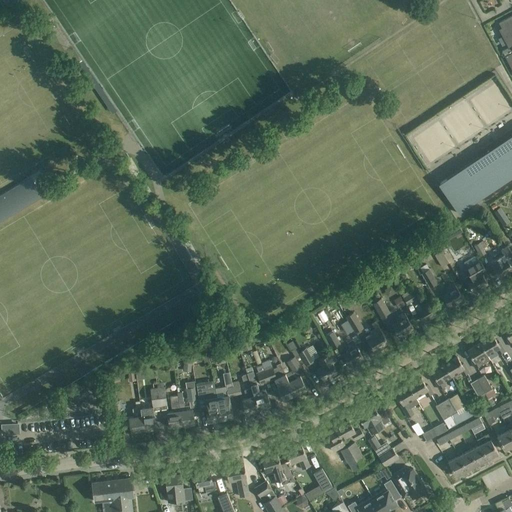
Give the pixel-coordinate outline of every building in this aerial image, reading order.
[(511,15),(499,22),(502,28),(499,29),(509,48),(511,47),(511,52),(505,56),(511,69),(511,15)] [(480,157),(439,184),(459,213),(511,177),(511,134),(506,139),(503,135),(477,152),(480,157)] [(0,206),(34,187),(30,180),(0,197),(0,206)] [(503,225),(509,221),(503,212),(500,207),(494,212),(503,225)] [(459,224),(451,229),(456,236),(463,232),(459,224)] [(443,233),(436,238),(440,245),(447,241),(443,233)] [(474,246),(480,256),(486,253),(484,249),(488,246),(484,240),(474,246)] [(500,249),(503,254),(495,259),(497,263),(492,266),(498,277),(511,268),(511,267),(509,263),(511,260),(511,253),(507,245),(500,249)] [(435,255),(439,262),(445,258),(441,251),(435,255)] [(473,292),(488,283),(482,273),(486,271),(480,260),(465,268),(470,276),(466,279),(467,281),(473,292)] [(429,287),(438,282),(430,268),(429,269),(427,264),(420,268),(423,272),(421,273),(429,287)] [(345,288),(347,290),(355,304),(367,296),(358,280),(345,288)] [(442,296),(443,298),(448,306),(463,298),(458,289),(454,283),(445,289),(447,293),(442,296)] [(408,304),(418,298),(414,291),(407,295),(407,296),(404,297),(408,304)] [(400,307),(406,303),(401,295),(397,298),(398,300),(396,301),(400,307)] [(372,303),(381,317),(390,312),(382,297),(381,298),(372,303)] [(417,311),(418,313),(423,321),(438,313),(429,298),(420,303),(422,308),(417,311)] [(346,317),(355,332),(364,327),(355,311),(346,317)] [(392,325),(393,327),(398,336),(413,327),(404,313),(395,318),(398,322),(392,325)] [(371,323),(375,330),(370,333),(371,334),(366,337),(367,340),(373,351),(382,346),(383,348),(388,345),(387,342),(388,342),(383,333),(379,327),(376,321),(371,323)] [(511,323),(503,329),(508,337),(506,337),(511,347),(511,346),(511,323)] [(330,326),(323,330),(333,347),(340,343),(330,326)] [(504,351),(504,350),(499,342),(498,343),(493,335),(480,343),(487,354),(496,349),(499,354),(504,351)] [(249,338),(238,341),(240,348),(251,345),(249,338)] [(264,370),(269,382),(277,379),(262,343),(261,338),(254,341),(255,344),(254,345),(265,370),(264,370)] [(342,355),(343,357),(348,365),(363,357),(354,342),(345,348),(348,352),(342,355)] [(476,368),(481,365),(490,359),(487,354),(480,343),(467,350),(472,358),(470,359),(476,368)] [(313,360),(312,358),(306,348),(299,352),(296,348),(291,351),(295,357),(301,365),(305,362),(306,364),(313,360)] [(223,352),(217,353),(218,362),(225,361),(223,352)] [(333,355),(329,357),(320,362),(323,367),(317,370),(323,380),(338,372),(333,363),(337,360),(333,355)] [(457,356),(444,364),(451,375),(460,369),(463,375),(468,372),(463,363),(462,364),(457,356)] [(301,366),(300,365),(301,365),(295,357),(287,361),(293,371),(301,366)] [(191,375),(192,362),(191,358),(187,358),(188,362),(184,362),(183,375),(191,375)] [(284,362),(280,363),(295,394),(306,389),(300,376),(296,378),(292,371),(289,372),(284,362)] [(277,377),(278,378),(281,385),(277,387),(284,400),(295,394),(280,363),(276,365),(280,375),(277,377)] [(441,380),(451,375),(444,364),(431,371),(436,379),(434,380),(440,389),(445,386),(441,380)] [(156,377),(155,368),(136,370),(137,379),(156,377)] [(256,377),(252,368),(246,370),(249,379),(256,377)] [(269,382),(264,370),(257,373),(261,385),(269,382)] [(129,381),(136,381),(135,372),(128,372),(129,381)] [(119,375),(112,377),(113,384),(121,381),(119,375)] [(477,378),(484,393),(487,398),(492,406),(495,404),(491,396),(496,394),(493,388),(492,389),(484,375),(477,378)] [(419,402),(416,396),(424,391),(427,397),(433,393),(427,384),(426,385),(421,377),(408,385),(419,403),(419,402)] [(484,393),(477,378),(470,382),(478,397),(484,393)] [(256,380),(250,382),(259,409),(271,405),(266,391),(262,393),(261,390),(259,391),(257,383),(256,380)] [(232,382),(235,395),(241,393),(239,385),(238,381),(232,382)] [(163,382),(157,383),(160,406),(167,405),(165,386),(163,386),(163,382)] [(215,388),(221,419),(233,417),(230,403),(229,396),(235,395),(232,382),(225,384),(226,386),(215,388)] [(246,383),(246,384),(248,389),(244,390),(247,398),(242,399),(247,413),(259,409),(250,382),(246,383)] [(153,407),(160,406),(157,383),(150,384),(151,388),(150,388),(153,406),(153,407)] [(408,417),(413,414),(410,408),(419,403),(408,385),(396,393),(402,404),(401,405),(408,417)] [(205,386),(196,387),(199,400),(205,399),(206,407),(208,421),(211,421),(211,422),(213,423),(218,422),(219,421),(218,419),(221,419),(215,388),(205,389),(205,386)] [(188,388),(186,388),(188,401),(189,401),(196,400),(194,387),(188,388)] [(172,411),(168,412),(169,426),(182,425),(177,391),(178,395),(170,396),(172,411)] [(182,391),(177,391),(182,425),(194,423),(192,409),(199,408),(198,399),(196,400),(189,401),(188,401),(183,402),(182,391)] [(442,402),(451,416),(458,411),(449,398),(442,402)] [(131,431),(143,430),(140,407),(140,401),(135,402),(136,408),(132,409),(133,417),(129,417),(131,431)] [(456,424),(453,421),(451,416),(442,402),(436,406),(449,428),(456,424)] [(497,408),(499,412),(502,418),(511,412),(511,409),(508,402),(497,408)] [(140,407),(143,430),(156,428),(153,407),(153,406),(145,407),(140,407)] [(366,424),(371,433),(384,426),(383,424),(389,420),(382,408),(377,411),(374,406),(358,415),(365,425),(366,424)] [(499,412),(497,408),(484,415),(489,424),(495,421),(492,416),(499,412)] [(468,423),(471,428),(482,422),(479,417),(468,423)] [(340,440),(353,433),(356,440),(364,435),(360,428),(355,431),(349,420),(328,431),(331,437),(327,439),(333,451),(343,446),(340,440)] [(421,433),(423,432),(417,423),(412,426),(415,432),(417,435),(421,433)] [(457,429),(460,434),(471,428),(468,423),(457,429)] [(4,425),(5,433),(18,432),(18,424),(4,425)] [(435,436),(437,435),(433,428),(422,433),(426,441),(435,436)] [(447,434),(450,439),(460,434),(457,429),(447,434)] [(504,450),(511,445),(511,436),(508,430),(497,436),(500,441),(504,450)] [(374,449),(380,445),(372,433),(366,437),(374,449)] [(437,440),(439,445),(450,439),(447,434),(437,440)] [(478,439),(481,444),(480,445),(487,458),(497,452),(488,434),(478,439)] [(353,471),(373,459),(369,452),(362,456),(354,442),(341,450),(353,471)] [(301,444),(286,450),(291,463),(298,460),(302,469),(305,468),(310,466),(308,462),(306,457),(301,444)] [(469,450),(477,464),(487,458),(480,445),(469,450)] [(392,447),(378,456),(385,466),(398,457),(392,447)] [(458,456),(466,469),(477,464),(469,450),(458,456)] [(281,484),(296,480),(286,464),(281,466),(277,453),(262,458),(265,468),(266,471),(272,470),(276,481),(280,480),(281,484)] [(456,475),(466,469),(458,456),(457,456),(448,461),(456,475)] [(226,467),(228,477),(229,483),(237,481),(239,493),(240,497),(249,495),(248,491),(245,476),(246,476),(244,464),(226,467)] [(385,466),(379,469),(383,475),(384,474),(387,478),(391,475),(385,466)] [(322,468),(313,473),(323,490),(331,486),(322,468)] [(404,468),(391,476),(404,496),(410,493),(413,498),(426,489),(423,484),(424,483),(421,478),(420,479),(413,468),(407,472),(404,468)] [(210,471),(195,474),(197,485),(198,485),(199,493),(206,491),(214,490),(216,487),(215,481),(212,481),(210,471)] [(298,479),(304,486),(310,480),(304,473),(298,479)] [(165,476),(166,486),(167,490),(169,502),(192,499),(191,487),(183,488),(182,474),(165,476)] [(92,482),(93,492),(95,501),(111,499),(112,511),(132,511),(131,497),(133,497),(131,478),(92,482)] [(381,511),(388,511),(389,511),(388,510),(397,504),(395,500),(401,496),(391,479),(384,483),(386,488),(372,496),(381,511)] [(266,480),(254,488),(260,498),(272,490),(271,489),(272,489),(266,480)] [(221,495),(217,496),(223,510),(223,511),(234,511),(227,493),(221,495)] [(283,494),(278,497),(282,505),(287,502),(283,494)] [(275,495),(263,503),(268,511),(286,511),(284,507),(276,495),(275,495)] [(381,511),(372,496),(357,505),(355,501),(348,505),(351,511),(381,511)] [(302,507),(309,503),(306,498),(299,502),(302,507)] [(511,503),(509,498),(497,504),(501,511),(504,509),(511,504),(511,503)] [(349,511),(343,501),(332,508),(334,511),(349,511)]
